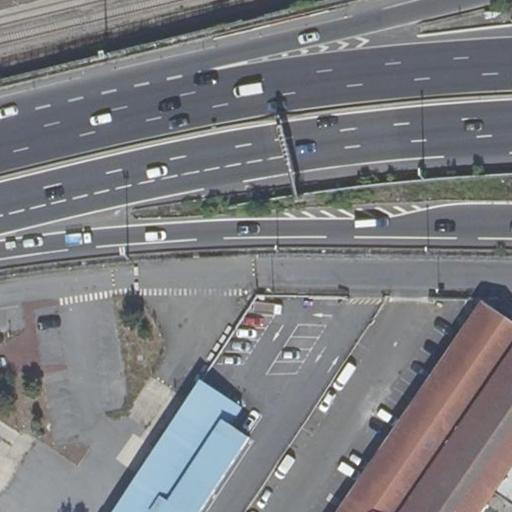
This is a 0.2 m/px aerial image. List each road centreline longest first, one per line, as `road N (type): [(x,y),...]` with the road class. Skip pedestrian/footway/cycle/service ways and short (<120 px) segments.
road 1 (motorway): [(0,215),(191,165),(352,138),(511,127)]
road 2 (residential): [(511,279),(226,275),(0,299)]
road 3 (motorway): [(0,250),(82,238),(511,225)]
road 4 (motorway): [(511,66),(348,75),(188,96)]
road 5 (motorway): [(452,0),(202,60),(188,96)]
road 6 (unknown): [(380,337),(321,330),(283,380),(282,404),(319,435)]
road 7 (motorway): [(188,96),(0,140)]
